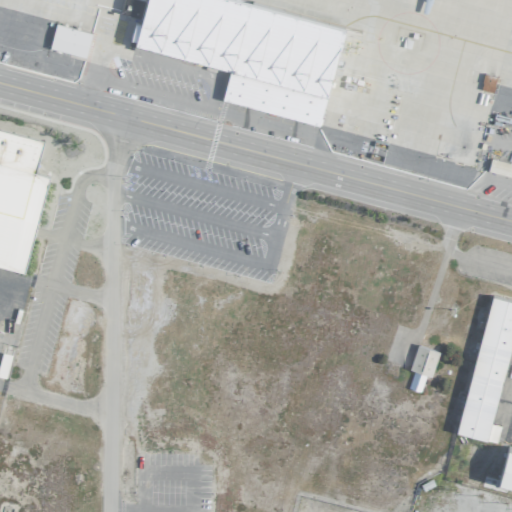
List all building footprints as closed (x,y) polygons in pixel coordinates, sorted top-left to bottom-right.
[(121,0),(119,10),(133,13),(133,15),(138,16),(140,0),(121,0)] [(342,22),(246,0),(141,0),(131,44),(227,66),(219,100),(318,123),(342,22)] [(48,49),(85,56),(89,31),(52,24),(48,49)] [(0,260),(25,266),(45,174),(34,171),(41,137),(0,127),(0,260)] [(511,163),(489,158),(486,170),(511,176),(511,163)] [(456,432),(494,440),(498,424),(492,422),(511,328),(511,299),(486,294),(456,432)] [(430,374),(436,349),(413,344),(408,369),(430,374)] [(418,390),(422,373),(411,370),(407,387),(418,390)] [(511,446),(505,445),(496,480),(511,484),(511,446)]
